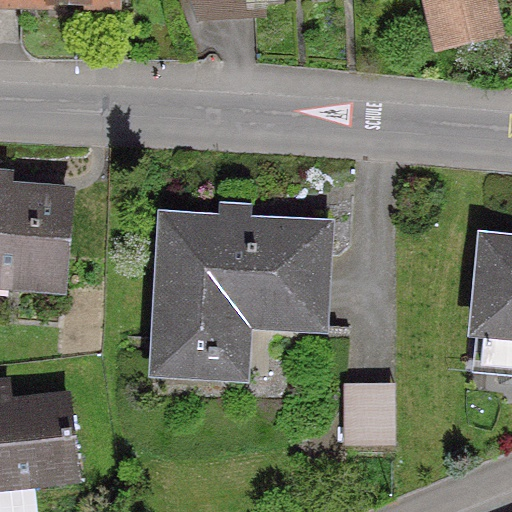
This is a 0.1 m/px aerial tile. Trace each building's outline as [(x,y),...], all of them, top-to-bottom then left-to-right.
[(479,0),(427,0),(438,43),(487,32),(479,0)] [(0,319),(3,319),(5,286),(56,290),(65,197),(5,192),(6,177),(0,176),(0,319)] [(153,372),(216,375),(219,322),(316,327),(317,322),(321,231),(311,230),(162,222),(153,372)] [(511,245),(482,243),(473,333),(474,333),(473,352),(479,352),(478,366),(511,369),(511,245)] [(341,387),(341,425),(341,434),(301,433),(301,465),(341,465),(341,446),(392,446),(391,426),(391,387),(341,387)] [(0,489),(72,481),(64,399),(0,406),(0,489)]
